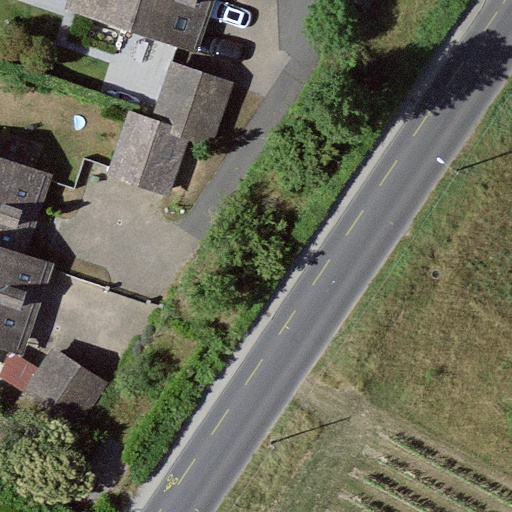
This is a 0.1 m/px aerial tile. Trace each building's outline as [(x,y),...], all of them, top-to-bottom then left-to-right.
[(186,41),(198,0),(84,0),(82,8),(186,41)] [(175,69),(160,125),(188,135),(212,143),(228,85),(175,69)] [(169,192),(188,135),(160,125),(136,117),(116,174),(169,192)] [(0,251),(9,255),(36,174),(0,160),(0,251)] [(0,340),(12,345),(38,263),(9,255),(0,251),(0,340)] [(104,382),(57,353),(25,405),(72,434),(104,382)]
